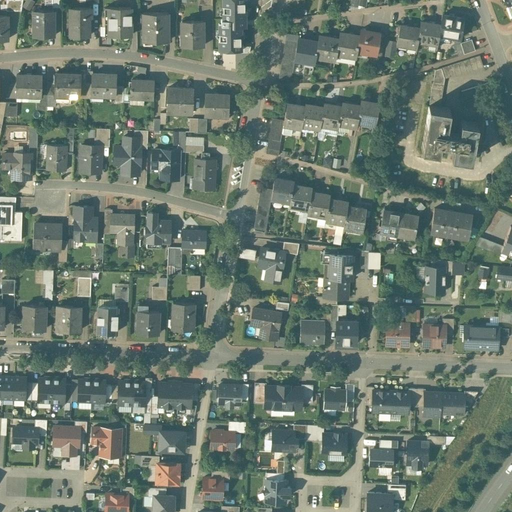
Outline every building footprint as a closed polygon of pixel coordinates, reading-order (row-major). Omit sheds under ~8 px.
[(22,0),(5,0),(6,11),(21,11),(22,0)] [(31,10),(36,0),(35,0),(26,0),(23,6),(31,10)] [(91,7),(69,7),(69,35),(89,35),(89,17),(91,17),(91,7)] [(130,7),(104,7),(104,17),(108,17),(108,26),(104,26),(104,35),(131,35),(130,7)] [(53,10),(33,10),(33,22),(34,22),(34,35),(33,35),(33,36),(54,36),(53,10)] [(168,12),(142,13),(142,41),(168,41),(168,12)] [(464,18),(442,14),(440,24),(438,35),(460,38),(464,18)] [(202,21),(181,21),(181,37),(182,37),(182,45),(181,45),(181,46),(202,46),(202,21)] [(440,24),(420,21),(419,28),(417,41),(437,45),(438,35),(440,24)] [(419,28),(400,24),(397,42),(396,44),(416,48),(417,41),(419,28)] [(239,26),(219,26),(219,54),(239,54),(239,26)] [(380,33),(360,29),(359,36),(357,51),(376,54),(380,33)] [(359,36),(339,32),(338,39),(336,54),(355,57),(357,51),(359,36)] [(338,39),(319,35),(318,41),(315,57),(335,60),(336,54),(338,39)] [(318,41),(298,38),(297,41),(296,47),(295,53),(294,59),(294,60),(314,63),(315,57),(318,41)] [(471,39),(460,43),(464,54),(475,51),(471,39)] [(397,42),(387,40),(385,55),(394,57),(396,44),(397,42)] [(479,56),(441,68),(444,78),(483,66),(479,56)] [(441,68),(435,70),(433,77),(444,79),(444,78),(441,68)] [(79,73),(56,72),(55,83),(55,95),(56,95),(56,94),(69,94),(69,96),(84,97),(85,83),(79,83),(79,73)] [(116,74),(91,73),(91,83),(90,94),(114,95),(115,95),(115,86),(116,74)] [(41,75),(16,74),(16,95),(40,96),(41,96),(41,87),(41,75)] [(153,80),(131,79),(131,87),(130,87),(130,97),(152,98),(153,80)] [(55,83),(47,83),(47,87),(47,94),(55,95),(55,83)] [(443,84),(433,83),(429,105),(440,107),(443,84)] [(488,83),(461,92),(464,102),(491,93),(488,83)] [(123,86),(115,86),(115,95),(114,95),(114,102),(122,102),(123,86)] [(193,88),(167,87),(166,108),(166,112),(167,112),(167,108),(182,109),(182,113),(192,113),(193,88)] [(69,94),(56,94),(56,95),(55,95),(55,101),(54,101),(55,101),(69,102),(69,96),(69,94)] [(229,95),(205,94),(204,115),(205,115),(205,112),(218,112),(218,115),(228,116),(229,95)] [(46,100),(40,100),(40,101),(37,101),(36,109),(46,110),(46,100)] [(378,103),(361,100),(360,105),(357,122),(375,125),(378,103)] [(17,102),(6,102),(4,113),(3,116),(17,116),(17,102)] [(360,105),(342,102),(341,106),(338,124),(349,126),(349,125),(355,126),(355,127),(356,127),(357,122),(360,105)] [(305,106),(287,103),(284,120),(283,125),(301,128),(301,125),(305,106)] [(341,106),(323,103),(323,107),(320,125),(338,128),(338,124),(341,106)] [(323,107),(305,104),(305,106),(301,125),(319,128),(320,125),(323,107)] [(429,105),(421,149),(438,152),(440,140),(453,142),(451,156),(471,160),(477,123),(460,120),(459,127),(447,124),(449,109),(440,107),(429,105)] [(198,118),(190,118),(189,132),(197,132),(198,118)] [(207,119),(198,118),(197,132),(206,132),(207,119)] [(110,129),(97,128),(97,145),(101,145),(101,146),(109,146),(110,129)] [(147,130),(134,130),(131,147),(140,148),(147,148),(147,130)] [(67,145),(46,144),(45,169),(66,170),(67,154),(67,145)] [(203,145),(185,144),(185,152),(203,153),(203,145)] [(97,145),(80,145),(80,154),(83,154),(82,168),(91,168),(91,171),(100,172),(101,146),(101,145),(97,145)] [(131,147),(115,147),(114,163),(122,163),(122,173),(138,174),(138,164),(139,164),(139,163),(138,163),(138,157),(139,157),(140,148),(131,147)] [(279,149),(267,147),(266,153),(278,155),(279,149)] [(179,151),(153,150),(152,167),(161,168),(160,178),(178,179),(179,151)] [(13,154),(3,153),(2,167),(13,168),(13,178),(30,178),(30,153),(13,153),(13,154)] [(333,166),(340,167),(341,158),(334,157),(333,166)] [(215,159),(195,158),(195,159),(194,179),(190,178),(189,187),(192,188),(213,189),(214,188),(213,188),(214,160),(215,160),(215,159)] [(293,180),(274,177),(272,189),(271,195),(271,199),(289,202),(292,184),(293,180)] [(311,187),(292,184),(289,202),(289,206),(307,209),(310,191),(311,187)] [(329,195),(310,191),(307,209),(307,213),(325,216),(328,198),(329,195)] [(271,195),(259,193),(258,198),(270,201),(271,199),(271,195)] [(12,197),(0,195),(0,224),(5,224),(4,238),(4,239),(21,240),(22,211),(12,211),(12,197)] [(347,202),(328,198),(325,216),(325,220),(336,222),(344,223),(347,206),(347,202)] [(91,206),(75,206),(75,217),(75,218),(87,218),(90,218),(91,206)] [(365,209),(347,206),(344,223),(343,227),(362,231),(365,209)] [(471,215),(434,208),(429,232),(467,238),(471,215)] [(400,213),(383,210),(380,232),(387,233),(397,235),(400,213)] [(170,221),(156,221),(156,212),(147,212),(147,221),(146,221),(145,240),(147,240),(147,241),(160,242),(160,241),(169,241),(170,221)] [(417,216),(400,213),(397,235),(403,236),(403,234),(413,236),(413,239),(417,216)] [(112,214),(110,214),(110,220),(109,232),(110,232),(117,232),(116,244),(121,244),(133,244),(133,243),(132,243),(132,232),(133,232),(134,215),(112,214)] [(87,218),(75,218),(75,217),(74,217),(74,224),(73,239),(96,240),(97,218),(90,218),(87,218)] [(336,222),(325,220),(324,227),(335,229),(336,222)] [(61,224),(35,223),(34,248),(35,248),(50,248),(50,249),(58,249),(61,249),(61,240),(61,224)] [(511,227),(503,246),(500,255),(511,259),(511,227)] [(206,230),(182,230),(181,247),(182,247),(205,248),(206,230)] [(397,235),(387,233),(386,240),(396,242),(397,235)] [(503,246),(480,236),(474,244),(500,255),(503,246)] [(67,240),(61,240),(61,249),(58,249),(58,261),(66,261),(67,240)] [(299,243),(284,241),(282,248),(297,251),(299,243)] [(103,243),(95,243),(95,258),(102,258),(103,243)] [(133,244),(121,244),(121,256),(133,256),(133,244)] [(255,259),(257,249),(242,246),(240,256),(255,259)] [(285,252),(260,248),(257,265),(271,268),(269,280),(280,282),(282,270),(285,252)] [(368,251),(360,250),(359,268),(367,268),(368,251)] [(368,267),(381,268),(381,251),(369,251),(368,267)] [(352,255),(327,254),(325,278),(347,279),(351,279),(352,255)] [(444,267),(425,266),(424,291),(444,292),(444,274),(445,267),(444,267)] [(511,268),(498,267),(496,279),(511,280),(511,268)] [(54,283),(54,268),(35,268),(35,283),(54,283)] [(480,268),(480,277),(489,277),(490,268),(480,268)] [(200,275),(187,275),(186,289),(199,290),(200,275)] [(91,277),(77,277),(77,295),(90,296),(91,277)] [(325,278),(323,278),(322,297),(326,297),(326,298),(337,298),(346,299),(347,279),(325,278)] [(15,279),(2,279),(1,293),(14,293),(15,279)] [(53,284),(45,283),(44,299),(52,300),(53,284)] [(166,287),(152,286),(152,299),(166,299),(166,287)] [(128,287),(115,287),(114,300),(128,301),(128,287)] [(288,302),(276,301),(275,308),(287,310),(288,302)] [(194,303),(172,302),(171,328),(193,329),(194,303)] [(338,314),(346,314),(346,305),(338,304),(338,314)] [(45,305),(27,305),(26,319),(23,319),(23,329),(44,329),(45,305)] [(80,306),(57,305),(57,306),(59,306),(59,321),(60,321),(59,329),(57,329),(56,330),(79,331),(80,306)] [(159,311),(147,310),(147,305),(137,305),(137,333),(158,334),(159,311)] [(117,307),(98,306),(97,331),(116,332),(117,307)] [(416,307),(406,306),(405,321),(415,321),(416,307)] [(281,313),(252,308),(249,324),(261,326),(259,337),(275,339),(277,329),(278,329),(281,313)] [(510,312),(499,310),(498,320),(510,322),(510,314),(510,312)] [(510,322),(498,320),(498,327),(498,336),(511,336),(511,311),(510,312),(510,314),(510,322)] [(330,313),(320,313),(320,322),(324,322),(324,330),(330,330),(330,313)] [(453,318),(442,318),(442,325),(445,325),(445,336),(453,336),(453,318)] [(337,320),(336,320),(336,330),(335,342),(356,343),(356,321),(337,320)] [(320,322),(301,321),(301,331),(303,331),(302,341),(322,342),(323,332),(324,332),(324,330),(324,322),(320,322)] [(408,324),(387,323),(386,344),(407,345),(408,324)] [(442,325),(423,325),(423,327),(421,329),(421,333),(423,335),(422,346),(444,346),(445,336),(445,325),(442,325)] [(498,327),(466,325),(465,347),(497,349),(498,336),(498,327)] [(14,377),(3,376),(2,398),(13,399),(14,377)] [(26,377),(14,377),(13,399),(25,399),(26,381),(26,377)] [(52,378),(38,377),(38,382),(37,400),(37,401),(51,402),(52,378)] [(65,379),(52,378),(51,402),(64,402),(65,384),(65,379)] [(92,379),(78,379),(78,393),(77,401),(91,401),(92,379)] [(105,380),(92,379),(91,401),(104,402),(105,385),(105,380)] [(132,381),(118,381),(117,403),(117,404),(131,405),(132,381)] [(145,382),(132,381),(131,405),(144,405),(145,388),(145,382)] [(169,383),(158,382),(158,396),(157,406),(165,406),(174,407),(175,381),(169,381),(169,383)] [(192,384),(181,383),(181,381),(175,381),(174,407),(178,407),(190,407),(191,407),(191,405),(192,384)] [(266,382),(254,382),(254,402),(265,403),(265,386),(266,386),(266,382)] [(241,385),(219,384),(218,403),(226,403),(226,406),(232,406),(232,403),(240,404),(240,399),(241,385)] [(283,408),(284,384),(278,384),(278,386),(266,386),(265,386),(265,403),(264,407),(283,408)] [(289,384),(284,384),(283,408),(301,409),(301,402),(302,387),(301,387),(289,387),(289,384)] [(301,384),(301,387),(302,387),(301,402),(312,402),(313,384),(301,384)] [(373,387),(366,386),(365,404),(372,405),(373,390),(373,387)] [(424,392),(425,392),(425,388),(416,388),(415,406),(424,406),(424,392)] [(331,389),(325,389),(324,407),(336,407),(336,410),(344,410),(345,390),(339,390),(331,389)] [(373,390),(372,405),(372,411),(390,412),(391,391),(373,390)] [(469,406),(478,391),(464,390),(464,394),(463,406),(469,406)] [(408,392),(391,391),(390,412),(408,413),(408,406),(409,392),(408,392)] [(440,412),(441,393),(425,392),(424,392),(424,406),(423,415),(440,415),(440,412)] [(464,394),(441,393),(440,412),(463,413),(463,406),(464,394)] [(47,419),(35,419),(34,428),(38,428),(37,434),(46,435),(47,419)] [(87,421),(74,420),(74,426),(79,426),(79,431),(86,432),(87,421)] [(245,421),(228,421),(228,431),(234,431),(234,429),(245,429),(245,421)] [(160,424),(143,423),(143,433),(159,434),(160,430),(160,424)] [(306,424),(293,424),(293,430),(294,431),(293,437),(296,437),(296,438),(305,438),(306,437),(306,424)] [(323,425),(306,424),(306,437),(312,437),(311,440),(322,441),(322,433),(323,433),(323,425)] [(74,426),(54,425),(53,445),(62,445),(62,454),(70,454),(73,454),(75,454),(76,446),(78,446),(79,431),(79,426),(74,426)] [(34,428),(13,427),(13,441),(24,441),(24,447),(33,447),(33,441),(37,442),(37,434),(38,428),(34,428)] [(120,428),(92,427),(92,441),(101,442),(100,454),(119,455),(120,428)] [(160,430),(159,434),(159,449),(183,451),(184,431),(160,430)] [(228,431),(211,430),(210,447),(218,448),(218,449),(225,449),(225,448),(233,448),(234,431),(228,431)] [(293,430),(273,430),(272,450),(294,451),(294,445),(296,443),(296,438),(296,437),(293,437),(294,431),(293,430)] [(323,433),(322,433),(322,441),(322,452),(345,453),(346,434),(340,434),(340,433),(334,432),(334,434),(323,433)] [(445,436),(427,435),(426,443),(444,444),(445,436)] [(379,439),(379,448),(391,448),(391,439),(379,439)] [(414,440),(407,440),(406,463),(412,463),(412,466),(421,467),(421,464),(427,464),(427,445),(414,445),(414,440)] [(379,448),(369,447),(369,466),(393,467),(394,448),(391,448),(379,448)] [(69,461),(61,461),(61,468),(72,469),(73,454),(70,454),(69,461)] [(159,455),(141,455),(141,465),(157,465),(157,462),(157,461),(157,462),(159,462),(159,455)] [(159,462),(157,462),(157,461),(157,462),(157,465),(156,481),(177,482),(178,482),(178,476),(179,476),(178,475),(178,470),(179,469),(178,468),(179,463),(178,462),(159,462)] [(229,471),(211,470),(211,477),(222,478),(222,479),(229,479),(229,471)] [(211,477),(203,477),(202,497),(212,497),(213,499),(219,499),(220,498),(221,498),(222,479),(222,478),(211,477)] [(285,480),(266,480),(266,502),(286,503),(286,496),(290,496),(290,487),(287,487),(287,480),(285,480)] [(387,483),(387,493),(392,493),(392,498),(405,499),(406,484),(387,483)] [(134,486),(120,486),(120,494),(127,494),(127,498),(133,498),(134,486)] [(166,488),(148,487),(147,496),(152,496),(154,496),(154,495),(165,495),(166,488)] [(387,493),(367,492),(366,511),(391,511),(392,498),(392,493),(387,493)] [(120,494),(106,493),(105,511),(124,511),(126,511),(127,498),(127,494),(120,494)] [(165,495),(154,495),(154,496),(152,496),(152,505),(154,505),(153,511),(172,511),(173,495),(165,495)]
